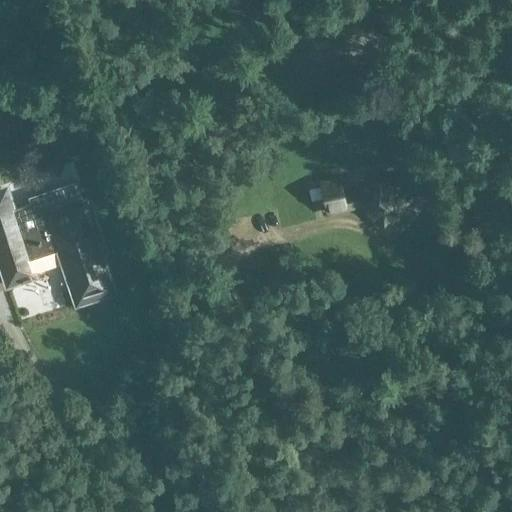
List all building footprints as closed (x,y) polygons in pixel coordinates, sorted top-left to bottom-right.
[(203,80),(211,96),(243,80),(235,64),(203,80)] [(0,112),(0,137),(22,136),(20,111),(0,112)] [(391,155),(409,151),(405,131),(387,135),(391,155)] [(383,227),(417,191),(394,169),(321,189),(327,213),(359,205),(383,227)] [(0,258),(9,286),(30,279),(24,262),(61,250),(78,301),(110,290),(99,254),(104,252),(87,200),(82,202),(76,183),(29,198),(31,204),(4,213),(0,201),(0,258)]
